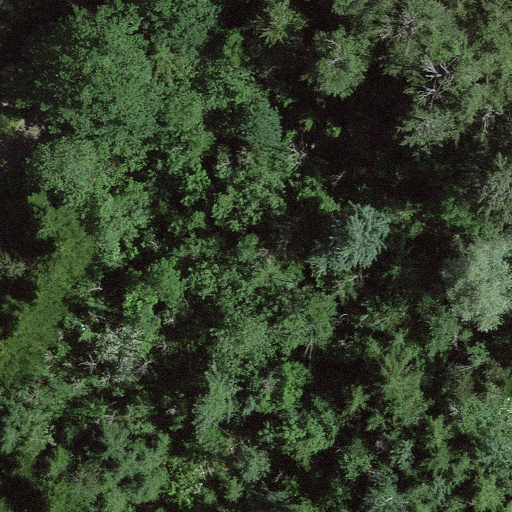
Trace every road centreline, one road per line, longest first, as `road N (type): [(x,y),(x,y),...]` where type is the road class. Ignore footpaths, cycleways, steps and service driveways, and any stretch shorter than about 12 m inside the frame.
road 1 (track): [(268,0),(336,25),(511,170)]
road 2 (track): [(0,169),(173,0)]
